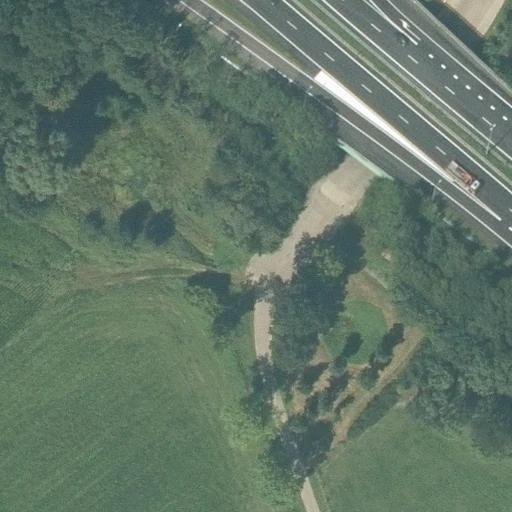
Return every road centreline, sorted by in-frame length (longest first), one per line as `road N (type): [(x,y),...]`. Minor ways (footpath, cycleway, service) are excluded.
road 1 (unclassified): [(314,511),(265,366),(271,274),(351,179),(451,34)]
road 2 (trunk): [(188,0),(424,174),(499,202)]
road 3 (trunk): [(261,0),(499,202)]
road 4 (trunk): [(511,144),(394,47)]
